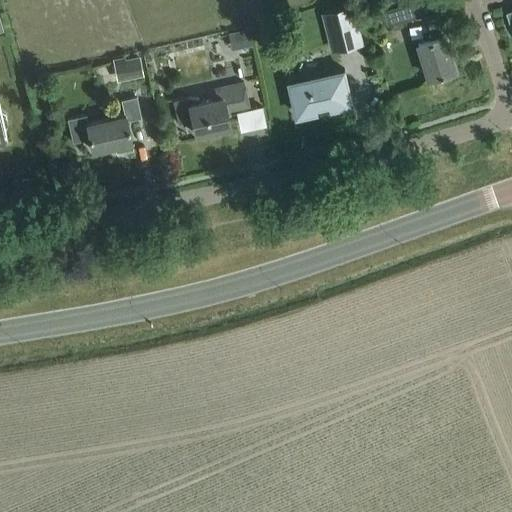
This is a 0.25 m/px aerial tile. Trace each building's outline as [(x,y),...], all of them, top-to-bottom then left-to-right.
[(423,0),(409,5),(413,18),(437,11),(434,0),(423,0)] [(355,4),(337,8),(347,47),(365,42),(355,4)] [(390,25),(413,18),(409,5),(386,12),(390,25)] [(431,77),(446,72),(449,77),(460,72),(448,33),(445,34),(440,18),(429,21),(434,37),(420,42),(431,77)] [(229,33),(233,50),(253,45),(249,28),(229,33)] [(119,80),(145,75),(141,55),(127,58),(126,55),(114,58),(119,80)] [(299,114),(353,102),(346,69),(291,81),(299,114)] [(214,134),(215,131),(230,127),(227,111),(250,106),(244,82),(211,89),(213,97),(201,99),(198,97),(191,96),(175,100),(180,123),(194,119),(198,135),(199,134),(201,137),(214,134)] [(127,114),(90,122),(88,114),(66,119),(72,141),(90,137),(93,149),(116,144),(117,151),(135,147),(128,120),(143,116),(138,96),(123,100),(127,114)]
